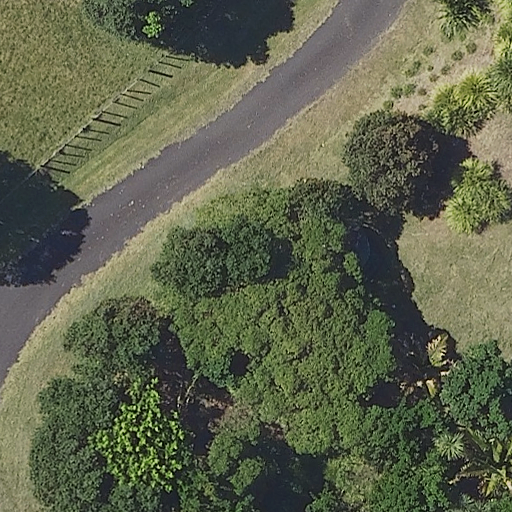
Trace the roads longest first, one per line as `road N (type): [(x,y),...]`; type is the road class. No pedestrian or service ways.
road 1 (residential): [(0,233),(224,91),(332,0)]
road 2 (residential): [(93,511),(0,414)]
